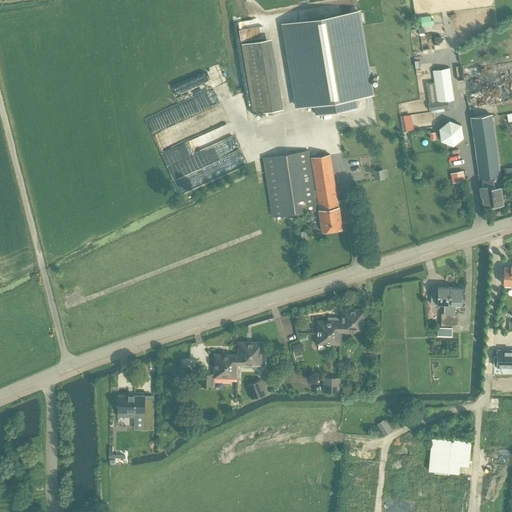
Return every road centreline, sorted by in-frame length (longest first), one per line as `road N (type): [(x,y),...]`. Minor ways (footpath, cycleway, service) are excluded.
road 1 (tertiary): [(45,376),(511,220)]
road 2 (track): [(378,511),(385,444),(478,405)]
road 3 (unclassified): [(45,376),(55,511)]
